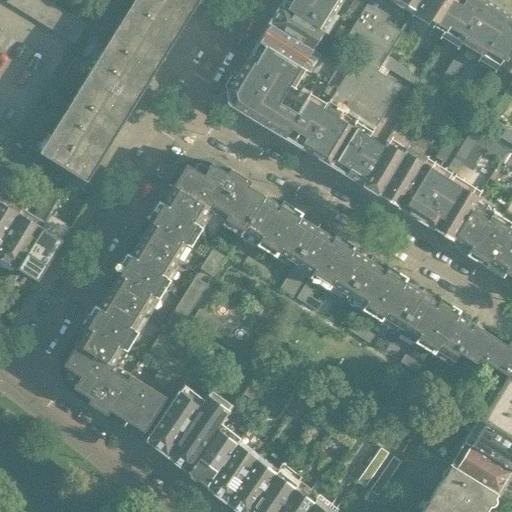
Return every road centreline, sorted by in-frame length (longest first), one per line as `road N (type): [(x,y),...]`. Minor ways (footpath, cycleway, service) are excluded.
road 1 (residential): [(511,323),(476,292),(181,109)]
road 2 (residential): [(14,382),(181,109)]
road 3 (residential): [(179,511),(14,382)]
road 4 (residential): [(181,109),(248,0)]
